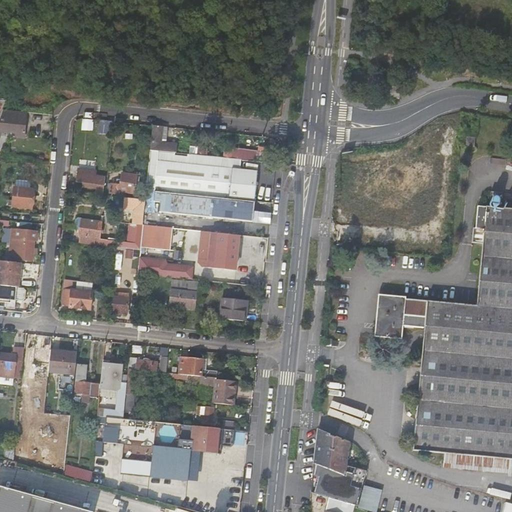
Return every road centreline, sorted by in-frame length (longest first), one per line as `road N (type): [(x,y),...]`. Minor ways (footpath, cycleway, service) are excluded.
road 1 (residential): [(311,133),(82,107),(65,115),(43,326)]
road 2 (residential): [(43,326),(289,349)]
road 3 (tertiary): [(311,133),(289,349)]
road 4 (unclassified): [(511,105),(465,96),(398,122),(313,120)]
road 5 (tertiary): [(289,349),(273,511)]
road 6 (tertiary): [(326,0),(313,120)]
